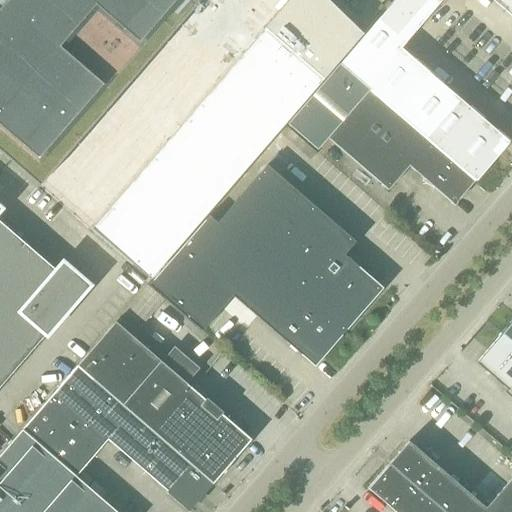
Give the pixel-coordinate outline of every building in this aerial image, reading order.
[(0,151),(39,186),(200,0),(2,0),(12,8),(0,21),(0,151)] [(287,0),(286,2),(284,0),(282,0),(276,7),(279,10),(89,229),(149,281),(362,33),(326,0),(287,0)] [(491,0),(511,18),(511,0),(394,0),(339,64),(369,89),(475,181),(476,182),(509,142),(400,48),(441,0),(491,0)] [(475,181),(369,89),(339,64),(287,124),(316,149),(327,138),(388,190),(409,166),(423,179),(421,181),(433,187),(454,205),(475,181)] [(217,223),(216,223),(343,334),(382,288),(344,255),(355,242),(267,165),(217,223)] [(314,367),(343,334),(216,223),(217,223),(209,216),(148,285),(202,331),(232,296),(314,367)] [(0,386),(87,286),(63,264),(56,271),(0,222),(0,386)] [(204,400),(160,361),(132,337),(164,300),(147,285),(115,322),(77,366),(213,484),(251,440),(221,414),(223,412),(206,398),(204,400)] [(511,321),(502,334),(511,342),(511,321)] [(511,342),(502,334),(476,363),(507,389),(504,392),(511,399),(511,342)] [(22,429),(37,442),(76,476),(107,440),(167,491),(166,492),(188,511),(213,484),(77,366),(22,429)] [(116,511),(101,499),(22,430),(0,455),(0,511),(116,511)] [(408,442),(389,464),(443,511),(511,511),(511,483),(488,511),(408,442)] [(443,511),(388,465),(367,489),(394,511),(443,511)]
